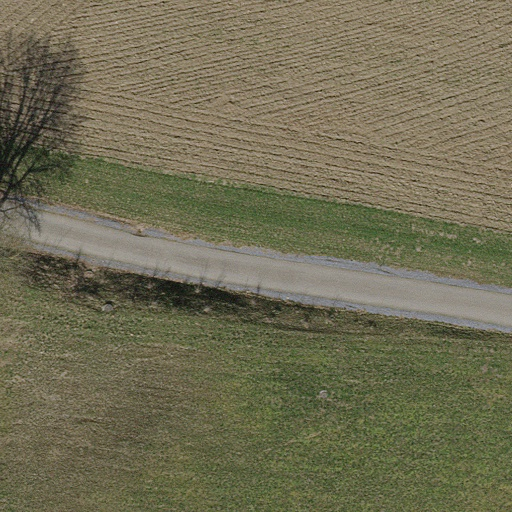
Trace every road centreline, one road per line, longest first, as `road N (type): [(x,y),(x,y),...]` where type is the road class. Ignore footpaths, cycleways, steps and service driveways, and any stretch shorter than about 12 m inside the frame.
road 1 (track): [(0,215),(267,274),(511,313)]
road 2 (track): [(59,231),(0,346)]
